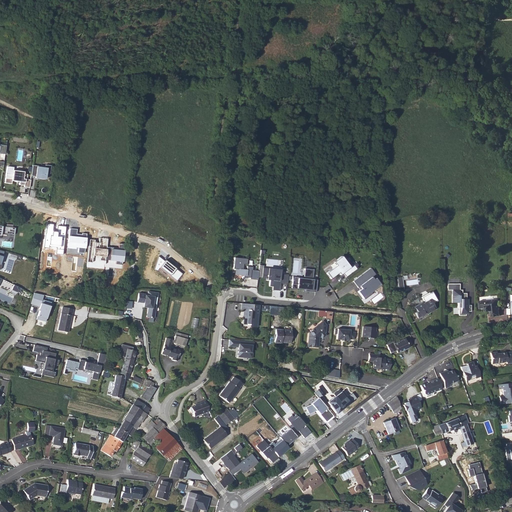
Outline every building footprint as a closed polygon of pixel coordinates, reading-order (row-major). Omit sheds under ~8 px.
[(31,165),(30,175),(35,176),(34,177),(44,179),(45,173),(49,173),(50,165),(44,164),(44,167),(40,167),(40,166),(31,165)] [(23,187),(28,187),(29,180),(26,179),(26,174),(22,174),(23,172),(12,170),(11,179),(4,178),(4,183),(10,184),(11,181),(18,182),(18,185),(23,185),(23,187)] [(63,254),(66,226),(57,225),(56,232),(52,231),(53,225),(47,224),(45,246),(57,247),(56,254),(63,254)] [(0,233),(0,232),(13,234),(14,227),(0,225),(0,233)] [(77,229),(69,228),(67,254),(85,255),(87,234),(77,234),(77,229)] [(94,240),(89,239),(86,262),(93,263),(94,256),(106,257),(108,239),(100,239),(100,243),(94,242),(94,240)] [(118,250),(111,249),(110,260),(123,261),(124,243),(119,243),(118,250)] [(340,255),(335,259),(338,262),(335,265),(325,272),(329,278),(337,272),(339,274),(342,272),(345,276),(355,268),(352,264),(349,266),(340,255)] [(182,274),(158,256),(154,269),(158,270),(161,267),(177,280),(182,274)] [(246,258),(233,257),(232,268),(234,268),(234,274),(243,275),(242,276),(249,277),(249,278),(257,279),(258,270),(251,269),(251,266),(246,266),(246,269),(242,269),(242,264),(246,264),(246,258)] [(273,290),(280,290),(280,284),(287,284),(288,274),(280,273),(280,269),(263,268),(263,265),(259,265),(258,278),(266,278),(266,280),(270,280),(270,286),(273,286),(273,290)] [(369,267),(352,280),(357,286),(358,285),(360,288),(359,289),(357,290),(362,297),(370,291),(370,290),(369,289),(372,286),(373,288),(379,283),(374,277),(372,278),(370,276),(374,273),(369,267)] [(312,270),(303,269),(302,278),(292,278),(291,288),(315,291),(316,280),(311,279),(312,270)] [(21,288),(13,284),(11,289),(16,292),(17,291),(19,292),(21,288)] [(446,290),(452,290),(452,303),(457,303),(457,308),(458,308),(458,315),(465,315),(465,312),(470,312),(470,305),(467,305),(467,299),(466,299),(466,293),(462,293),(462,290),(458,290),(458,284),(446,284),(446,290)] [(146,316),(153,317),(157,292),(147,291),(147,295),(144,295),(144,293),(137,292),(136,301),(145,302),(146,307),(147,307),(146,316)] [(43,295),(33,293),(30,304),(40,307),(36,320),(46,323),(52,303),(41,300),(43,295)] [(415,312),(418,318),(428,312),(429,313),(436,309),(430,298),(423,303),(422,302),(414,306),(417,311),(415,312)] [(499,317),(498,300),(479,301),(480,309),(486,309),(486,312),(490,312),(491,317),(499,317)] [(248,325),(255,326),(256,311),(257,304),(249,304),(241,303),(240,310),(243,310),(242,316),(242,323),(248,324),(248,325)] [(57,330),(67,332),(71,316),(73,309),(62,306),(57,330)] [(268,314),(276,315),(277,306),(269,306),(268,314)] [(323,321),(309,332),(308,345),(317,346),(317,340),(315,338),(319,335),(320,336),(323,334),(323,332),(325,330),(325,325),(323,321)] [(362,325),(361,336),(376,338),(377,330),(375,330),(375,326),(362,325)] [(339,340),(345,340),(345,339),(349,339),(349,338),(354,338),(354,330),(350,330),(350,328),(337,328),(337,338),(339,339),(339,340)] [(273,342),(280,343),(280,341),(289,342),(290,330),(274,329),(273,342)] [(186,338),(174,335),(172,342),(184,345),(186,338)] [(171,359),(176,361),(179,350),(169,348),(171,339),(165,338),(161,354),(166,355),(166,356),(172,357),(171,359)] [(395,351),(396,353),(408,347),(403,338),(392,344),(391,342),(385,344),(388,350),(389,353),(395,351)] [(251,342),(228,339),(227,346),(237,347),(236,357),(246,358),(247,352),(249,352),(249,346),(251,346),(251,342)] [(131,362),(134,351),(131,350),(132,347),(126,346),(121,344),(119,352),(121,357),(124,357),(119,375),(124,379),(127,379),(131,365),(131,362)] [(34,345),(33,352),(40,353),(39,356),(36,355),(35,361),(45,364),(44,370),(42,370),(41,375),(54,378),(55,372),(51,372),(53,365),(57,366),(59,360),(54,359),(55,354),(46,352),(47,348),(34,345)] [(495,351),(489,352),(491,363),(505,361),(505,363),(511,362),(510,351),(496,353),(495,351)] [(384,356),(377,355),(378,353),(368,352),(368,360),(372,361),(372,366),(382,367),(382,369),(388,369),(389,359),(384,358),(384,356)] [(92,371),(92,374),(97,375),(100,365),(104,366),(107,355),(99,353),(96,364),(84,362),(84,360),(79,359),(77,369),(82,371),(82,369),(92,371)] [(464,362),(459,364),(464,378),(468,377),(469,374),(473,373),(473,375),(478,374),(474,363),(472,364),(470,359),(464,361),(464,362)] [(325,375),(339,378),(340,371),(326,368),(325,375)] [(443,371),(439,373),(445,388),(449,386),(451,382),(457,379),(455,374),(453,373),(451,369),(443,372),(443,371)] [(110,395),(119,397),(124,379),(119,375),(115,374),(110,395)] [(228,381),(217,395),(227,402),(238,388),(241,383),(232,376),(229,381),(228,381)] [(425,394),(440,388),(436,377),(427,381),(427,382),(425,383),(424,383),(419,384),(422,390),(423,393),(425,394)] [(140,397),(147,401),(154,388),(151,386),(149,385),(150,381),(144,379),(144,381),(140,379),(139,384),(146,386),(140,397)] [(511,386),(511,382),(498,383),(499,388),(502,388),(503,395),(498,395),(499,403),(504,402),(504,403),(511,401),(511,395),(511,396),(511,387),(511,386)] [(335,396),(327,402),(335,413),(357,398),(352,392),(345,397),(339,389),(333,394),(335,396)] [(421,407),(415,394),(410,396),(410,397),(409,397),(410,399),(404,402),(405,403),(403,404),(406,409),(411,421),(416,418),(414,412),(415,409),(421,407)] [(387,403),(393,413),(401,407),(396,397),(396,396),(387,403)] [(332,416),(318,398),(310,404),(305,407),(308,414),(315,411),(325,422),(332,416)] [(131,405),(141,411),(144,405),(135,399),(131,405)] [(208,410),(203,400),(195,404),(196,405),(193,406),(188,408),(188,410),(189,412),(191,413),(192,413),(193,417),(208,410)] [(129,436),(134,428),(131,427),(135,421),(137,422),(140,424),(146,413),(141,411),(131,405),(122,419),(123,420),(118,428),(126,434),(129,436)] [(224,408),(221,411),(229,421),(238,415),(232,407),(227,411),(224,408)] [(228,421),(221,411),(216,415),(223,425),(228,421)] [(305,438),(312,433),(297,414),(294,417),(293,415),(288,419),(305,438)] [(438,424),(442,433),(451,430),(452,431),(453,431),(454,431),(455,430),(455,429),(455,428),(459,427),(464,441),(461,443),(462,447),(473,443),(466,423),(463,415),(438,424)] [(383,422),(385,427),(386,426),(389,433),(399,430),(394,417),(383,422)] [(152,438),(153,438),(162,428),(163,429),(165,427),(156,418),(151,423),(151,422),(144,428),(147,431),(141,437),(145,441),(144,443),(145,444),(146,442),(150,446),(154,442),(152,438)] [(53,437),(62,438),(64,426),(49,423),(47,434),(53,434),(53,437)] [(431,426),(435,436),(440,434),(442,433),(438,424),(431,426)] [(218,426),(201,439),(208,448),(225,435),(218,426)] [(80,433),(96,437),(97,431),(82,427),(80,433)] [(112,436),(121,442),(126,434),(118,428),(112,436)] [(181,448),(163,429),(162,428),(153,438),(157,443),(153,447),(162,457),(166,460),(168,461),(181,448)] [(279,437),(281,438),(287,445),(297,437),(290,428),(279,437)] [(34,446),(30,434),(12,439),(15,450),(18,449),(19,450),(34,446)] [(110,434),(100,450),(107,454),(110,456),(112,452),(113,450),(115,451),(121,442),(112,436),(110,434)] [(273,441),(268,445),(278,457),(289,447),(287,445),(281,438),(275,444),(273,441)] [(129,447),(133,449),(138,443),(139,442),(135,440),(134,439),(129,447)] [(272,462),(278,457),(268,445),(264,439),(257,445),(272,462)] [(346,444),(341,447),(347,456),(355,450),(355,449),(358,447),(352,439),(349,441),(349,440),(345,443),(346,444)] [(435,446),(439,459),(447,456),(442,439),(420,446),(422,451),(432,448),(432,447),(435,446)] [(92,446),(74,443),(72,455),(78,456),(79,455),(86,456),(86,458),(90,458),(92,446)] [(133,449),(128,458),(141,466),(150,451),(138,443),(133,449)] [(220,459),(228,470),(239,462),(233,455),(242,448),(239,444),(234,448),(236,451),(234,452),(231,450),(220,459)] [(338,450),(335,452),(340,460),(343,457),(338,450)] [(404,451),(391,455),(394,460),(395,459),(397,465),(399,464),(401,467),(398,468),(400,473),(410,469),(408,464),(410,463),(410,462),(409,459),(408,458),(404,451)] [(335,452),(318,463),(324,471),(340,460),(335,452)] [(258,462),(251,453),(239,462),(228,470),(232,475),(240,469),(243,473),(258,462)] [(174,466),(171,473),(169,473),(167,479),(179,480),(184,465),(175,462),(174,466)] [(480,462),(470,465),(471,469),(469,470),(471,477),(475,476),(477,484),(471,485),(473,491),(480,489),(482,493),(488,491),(483,474),(480,462)] [(348,489),(350,494),(356,491),(356,492),(357,492),(359,491),(360,490),(360,489),(369,486),(370,485),(371,484),(369,479),(367,479),(366,479),(359,465),(350,469),(358,484),(357,485),(356,485),(355,485),(354,486),(348,489)] [(419,469),(404,476),(409,487),(416,489),(420,487),(423,487),(425,485),(422,479),(423,478),(419,469)] [(308,484),(311,489),(321,482),(315,473),(303,481),(300,477),(295,480),(301,489),(305,486),(308,484)] [(59,495),(65,496),(65,492),(80,495),(82,483),(73,482),(73,481),(68,480),(67,485),(61,484),(59,495)] [(167,500),(170,491),(168,491),(171,482),(162,480),(160,484),(159,484),(155,496),(167,500)] [(180,489),(184,490),(186,483),(178,481),(176,488),(180,489)] [(23,490),(28,500),(36,496),(45,497),(46,485),(33,484),(23,490)] [(92,496),(112,500),(114,489),(94,485),(92,496)] [(132,497),(140,499),(142,488),(125,485),(124,491),(123,491),(122,496),(132,498),(132,497)] [(428,488),(422,497),(436,507),(442,498),(428,488)] [(459,496),(452,491),(444,504),(447,506),(443,511),(445,511),(458,511),(461,509),(452,503),(454,500),(455,501),(459,496)] [(205,511),(209,498),(201,496),(188,492),(183,509),(191,511),(196,511),(197,508),(205,511)] [(0,499),(0,511),(10,511),(12,510),(1,498),(0,499)]
